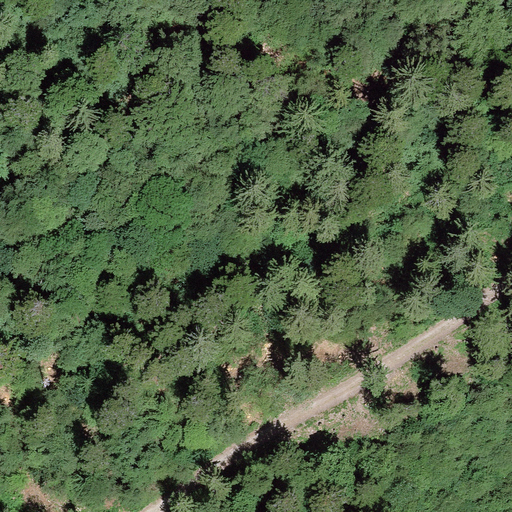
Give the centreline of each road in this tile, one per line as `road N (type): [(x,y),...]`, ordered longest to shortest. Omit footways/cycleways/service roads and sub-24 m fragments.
road 1 (track): [(154,511),(511,281)]
road 2 (track): [(374,74),(511,90)]
